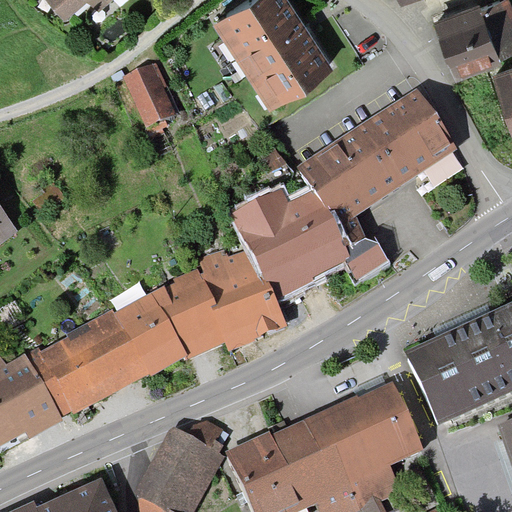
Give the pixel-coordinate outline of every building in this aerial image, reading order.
[(51,0),(65,15),(81,0),(91,0),(99,8),(107,0),(130,0),(51,0)] [(331,60),(290,0),(240,0),(216,17),(271,100),(331,60)] [(479,0),(477,0),(438,15),(459,71),(501,54),(499,49),(511,44),(511,0),(494,0),(482,5),(479,0)] [(511,65),(496,71),(511,120),(511,65)] [(171,118),(150,67),(121,79),(142,130),(171,118)] [(457,150),(417,91),(301,167),(314,192),(346,262),(357,280),(389,259),(379,244),(366,240),(357,216),(457,150)] [(346,262),(314,192),(290,205),(283,190),(231,214),(250,249),(267,284),(270,282),(277,299),(313,282),(312,279),(346,262)] [(0,243),(15,232),(0,213),(0,243)] [(267,284),(250,249),(229,258),(225,249),(199,259),(205,273),(201,275),(216,307),(212,309),(225,342),(229,351),(288,326),(277,299),(270,282),(267,284)] [(152,293),(187,356),(190,359),(225,342),(212,309),(216,307),(201,275),(198,269),(173,279),(175,283),(152,293)] [(114,313),(148,374),(150,378),(187,356),(152,293),(114,313)] [(511,393),(511,303),(404,353),(439,427),(511,393)] [(39,347),(25,355),(61,420),(72,414),(74,417),(148,374),(114,313),(112,309),(66,335),(68,338),(42,352),(39,347)] [(0,447),(27,435),(31,442),(64,424),(61,420),(25,355),(5,368),(0,358),(0,447)] [(356,397),(309,418),(349,511),(354,511),(363,508),(382,500),(397,493),(385,467),(422,449),(392,384),(359,400),(356,397)] [(349,511),(309,418),(272,436),(304,511),(317,507),(319,511),(349,511)] [(188,436),(174,428),(135,494),(140,497),(141,511),(195,511),(226,459),(218,454),(230,434),(208,421),(194,426),(188,436)] [(511,421),(498,427),(511,463),(511,421)] [(304,511),(272,436),(270,432),(227,450),(253,511),(304,511)] [(36,511),(33,504),(17,511),(115,511),(100,481),(37,511),(36,511)] [(385,511),(382,500),(363,508),(363,511),(385,511)]
